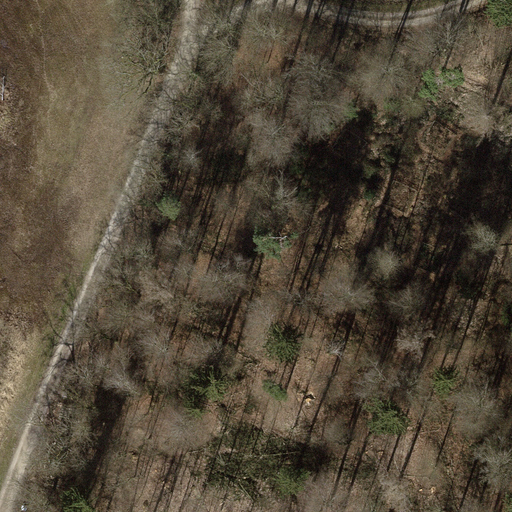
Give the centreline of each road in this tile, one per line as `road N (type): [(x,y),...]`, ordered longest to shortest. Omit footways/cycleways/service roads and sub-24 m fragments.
road 1 (track): [(1,511),(200,0)]
road 2 (track): [(306,0),(358,16),(435,15),(467,0)]
